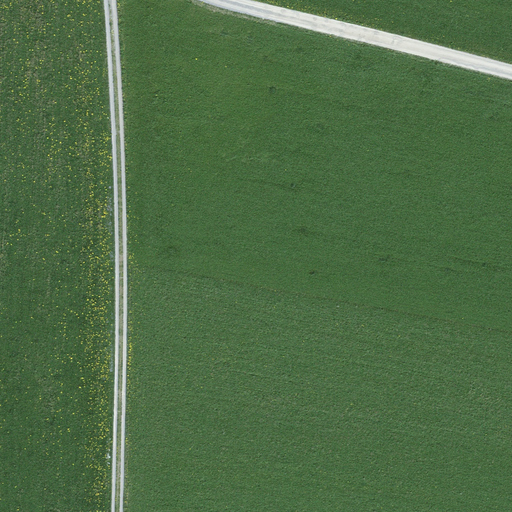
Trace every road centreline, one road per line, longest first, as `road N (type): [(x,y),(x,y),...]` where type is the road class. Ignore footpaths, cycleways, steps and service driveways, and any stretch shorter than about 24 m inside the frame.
road 1 (track): [(109,0),(119,181),(116,511)]
road 2 (track): [(224,0),(511,73)]
